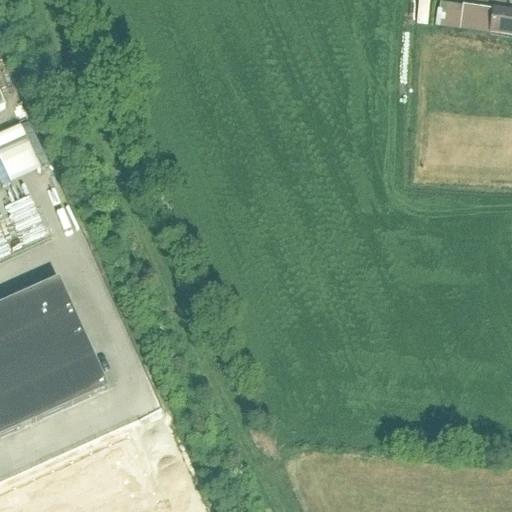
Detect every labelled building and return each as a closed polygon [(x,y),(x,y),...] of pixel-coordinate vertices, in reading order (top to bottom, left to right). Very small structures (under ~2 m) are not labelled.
[(511,13),(493,11),(489,35),(511,38),(511,13)] [(433,36),(483,43),(484,35),(488,36),(489,29),(474,27),(474,25),(435,19),(433,36)] [(503,57),(500,57),(501,43),(491,42),(490,55),(487,55),(485,74),(488,74),(487,81),(500,83),(503,57)] [(17,218),(27,243),(50,233),(40,209),(17,218)] [(0,309),(0,348),(10,371),(35,426),(108,393),(58,283),(0,309)] [(0,375),(10,371),(0,348),(0,375)] [(10,371),(0,375),(0,441),(35,426),(10,371)] [(0,495),(0,511),(161,511),(128,438),(0,495)]
